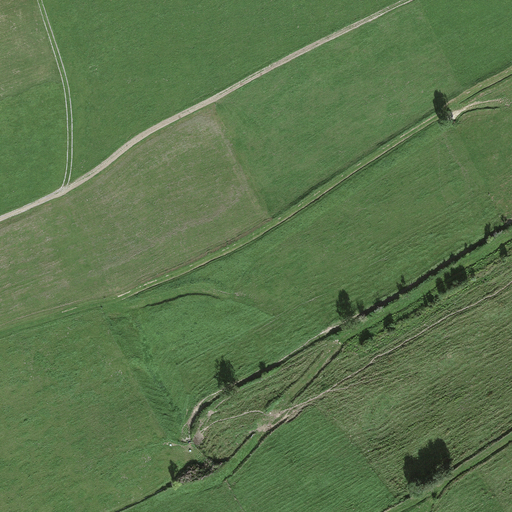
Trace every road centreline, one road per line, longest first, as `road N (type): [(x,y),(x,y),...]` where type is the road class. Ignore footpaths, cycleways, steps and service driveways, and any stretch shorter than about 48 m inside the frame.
road 1 (track): [(0,336),(197,264),(511,69)]
road 2 (track): [(181,489),(222,471),(349,333),(511,234)]
road 3 (track): [(43,0),(73,115),(67,193),(0,222)]
